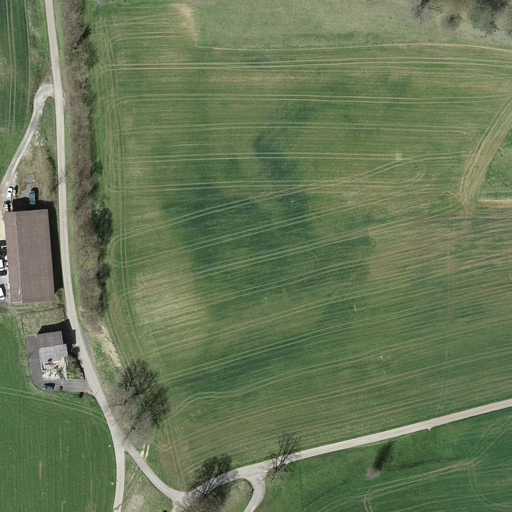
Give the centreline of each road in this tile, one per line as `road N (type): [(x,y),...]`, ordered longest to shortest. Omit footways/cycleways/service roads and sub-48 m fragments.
road 1 (unclassified): [(114,430),(74,321),(48,0)]
road 2 (unclassified): [(253,469),(511,404)]
